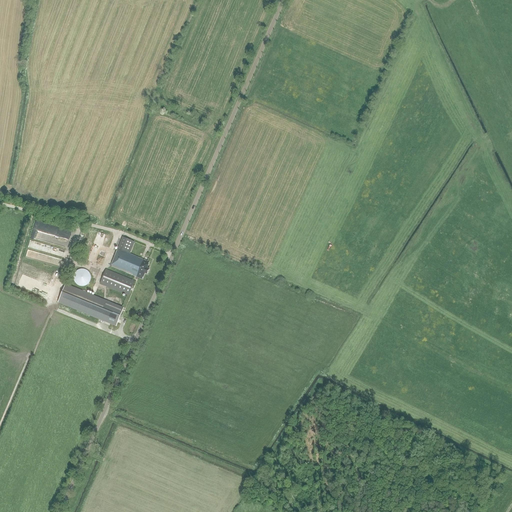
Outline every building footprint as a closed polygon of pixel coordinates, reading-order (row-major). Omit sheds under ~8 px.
[(98,231),(88,257),(99,262),(110,236),(98,231)] [(130,253),(134,241),(121,236),(117,248),(130,253)] [(118,249),(111,267),(142,279),(145,273),(147,274),(149,269),(147,268),(150,262),(118,249)] [(89,282),(90,281),(90,280),(91,279),(91,277),(90,276),(90,275),(90,274),(89,273),(89,272),(88,271),(87,270),(86,270),(85,269),(84,269),(83,269),(82,269),(80,269),(79,269),(78,270),(77,270),(76,271),(75,272),(75,273),(74,274),(74,275),(73,276),(73,277),(73,278),(73,279),(74,280),(74,281),(75,282),(76,283),(76,284),(77,285),(78,285),(79,286),(81,286),(82,286),(83,286),(84,286),(85,286),(86,285),(87,284),(88,284),(89,283),(89,282)] [(129,296),(135,281),(106,269),(100,284),(129,296)] [(116,327),(124,308),(65,284),(58,303),(116,327)]
